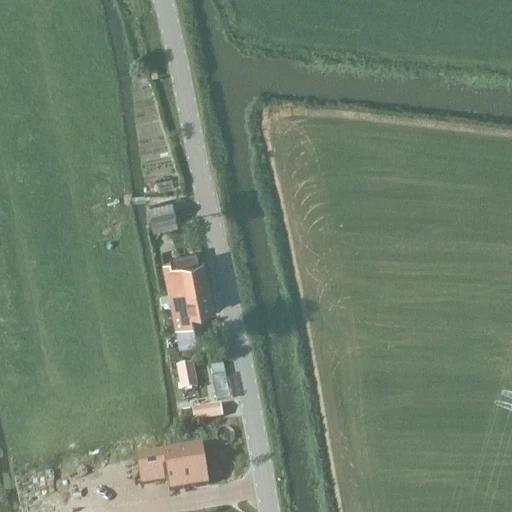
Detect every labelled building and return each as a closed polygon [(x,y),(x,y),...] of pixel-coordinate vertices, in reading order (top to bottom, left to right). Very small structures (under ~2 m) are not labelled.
[(172,201),(148,206),(152,226),(176,221),(172,201)] [(163,264),(169,295),(209,287),(204,260),(198,261),(196,252),(173,257),(175,266),(171,267),(170,263),(163,264)] [(214,311),(209,287),(169,295),(175,329),(180,329),(183,345),(199,341),(198,325),(196,315),(214,311)] [(180,393),(197,390),(192,366),(175,369),(180,393)] [(191,410),(193,424),(222,419),(220,405),(191,410)] [(174,451),(135,458),(135,459),(140,487),(167,482),(168,493),(208,486),(201,447),(174,451)]
